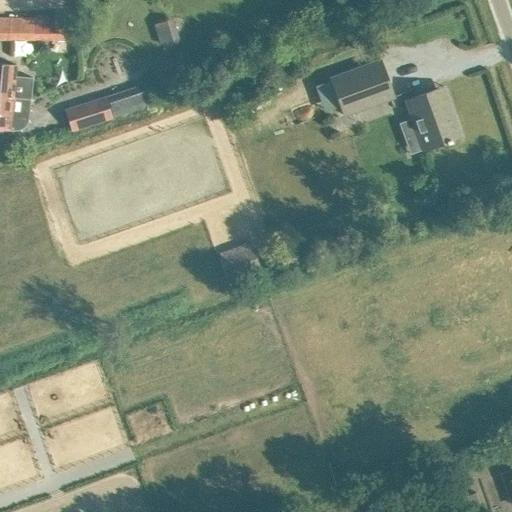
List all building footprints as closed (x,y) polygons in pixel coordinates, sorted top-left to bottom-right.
[(0,38),(74,39),(74,18),(0,18),(0,38)] [(160,44),(175,39),(169,23),(155,28),(160,44)] [(328,76),(343,116),(393,97),(378,59),(328,76)] [(14,76),(15,64),(0,62),(0,97),(30,100),(32,78),(14,76)] [(148,83),(107,95),(114,116),(154,104),(148,83)] [(405,100),(412,118),(417,133),(423,131),(428,147),(446,141),(446,143),(451,141),(450,139),(460,135),(454,118),(443,86),(405,100)] [(30,100),(0,97),(0,129),(16,131),(18,131),(20,130),(21,130),(23,129),(24,128),(26,126),(27,125),(27,123),(28,122),(30,101),(30,100)] [(104,97),(66,109),(72,128),(110,116),(104,97)] [(252,248),(221,259),(229,279),(260,268),(252,248)] [(496,461),(472,469),(485,505),(508,497),(496,461)]
